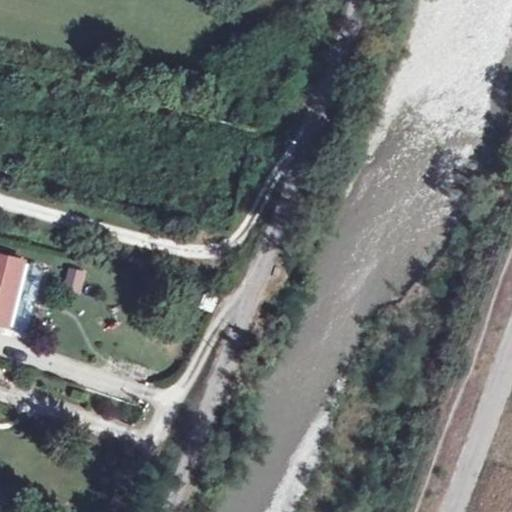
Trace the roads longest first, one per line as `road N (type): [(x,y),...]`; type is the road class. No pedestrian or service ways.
road 1 (residential): [(171,511),(363,0)]
road 2 (unclassified): [(453,511),(511,362)]
